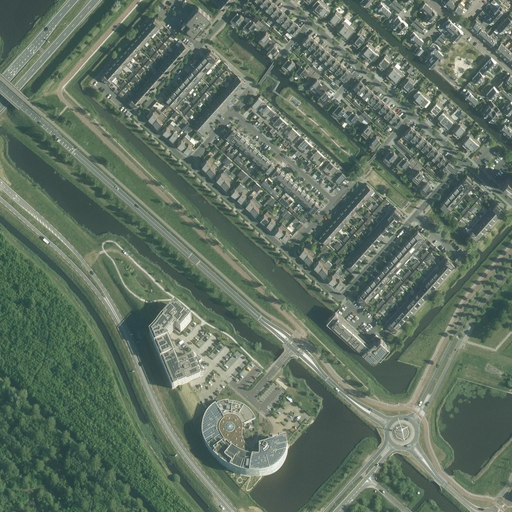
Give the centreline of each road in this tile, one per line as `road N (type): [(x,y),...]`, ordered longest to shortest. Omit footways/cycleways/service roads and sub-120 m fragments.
road 1 (tertiary): [(266,323),(0,85)]
road 2 (secondary): [(230,509),(168,429),(112,308)]
road 3 (tertiary): [(511,257),(473,302),(408,418)]
road 4 (tertiary): [(415,426),(474,314),(511,269)]
road 5 (secondary): [(112,308),(65,241),(0,182)]
road 6 (secondary): [(0,199),(112,308)]
road 7 (trunk): [(0,108),(97,0)]
road 8 (residential): [(188,163),(288,252)]
road 9 (residential): [(332,201),(233,112)]
